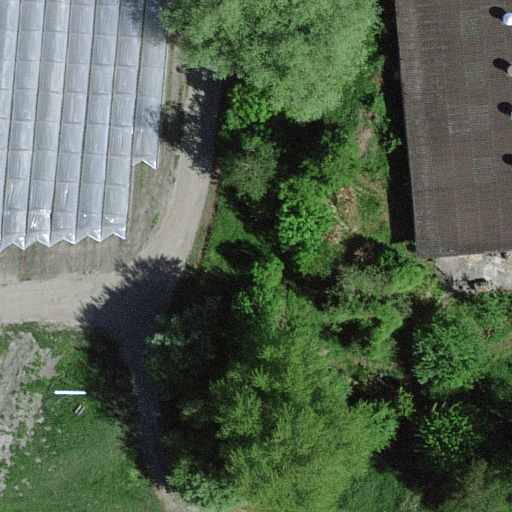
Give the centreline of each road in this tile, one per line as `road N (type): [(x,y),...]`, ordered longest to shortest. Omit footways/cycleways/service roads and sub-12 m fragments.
road 1 (track): [(183,511),(150,446),(129,306),(180,233),(222,0)]
road 2 (track): [(129,306),(0,306)]
